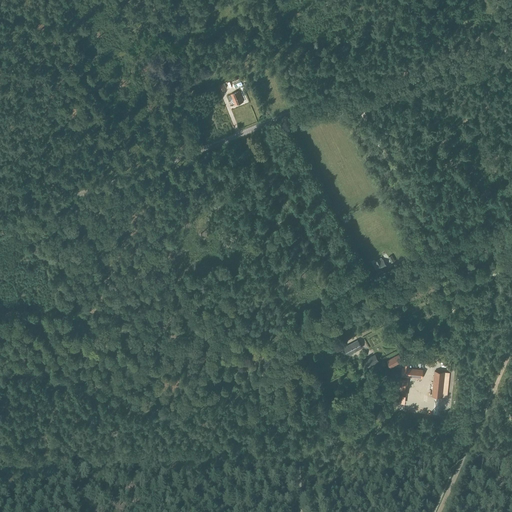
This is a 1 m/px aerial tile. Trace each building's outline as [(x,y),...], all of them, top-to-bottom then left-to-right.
[(243,101),(239,91),(231,94),(235,104),(243,101)] [(386,266),(383,260),(382,260),(381,258),(374,262),(376,264),(374,265),(378,271),(386,266)] [(358,340),(344,347),(348,355),(361,347),(358,340)] [(376,354),(364,360),(369,368),(380,362),(376,354)] [(399,354),(387,361),(391,367),(403,361),(399,354)] [(404,367),(402,367),(401,376),(422,378),(423,370),(409,368),(409,363),(405,363),(404,367)] [(435,371),(432,396),(442,397),(445,372),(435,371)]
